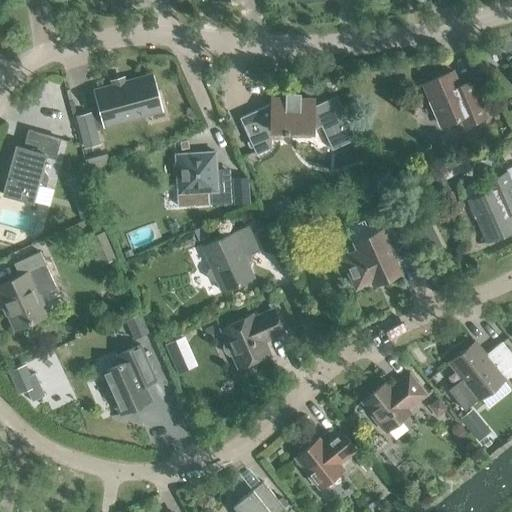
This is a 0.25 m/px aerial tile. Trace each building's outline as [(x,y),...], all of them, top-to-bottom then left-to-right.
[(440,126),(458,118),(462,127),(486,117),(474,87),(463,91),(462,89),(459,87),(452,72),(422,85),(440,126)] [(96,92),(104,125),(155,111),(146,79),(96,92)] [(239,119),(255,155),(265,151),(266,150),(268,148),(269,146),(270,144),(271,142),(271,131),(312,133),(312,130),(320,126),(327,142),(328,143),(329,145),(331,146),(333,147),(334,147),(336,147),(338,147),(340,146),(355,139),(355,138),(347,122),(336,96),(313,107),(313,100),(298,99),(298,95),(286,95),(286,99),(270,99),(270,104),(239,119)] [(77,118),(85,147),(97,144),(90,114),(77,118)] [(358,117),(347,122),(355,138),(365,133),(358,117)] [(2,194),(32,202),(36,185),(40,185),(43,185),(45,184),(46,182),(47,180),(47,178),(47,177),(45,175),(44,173),(40,171),(44,156),(54,159),(59,139),(28,131),(23,149),(15,146),(6,180),(3,181),(1,188),(3,190),(2,194)] [(208,193),(208,205),(231,203),(229,173),(216,174),(215,152),(175,155),(177,195),(208,193)] [(468,201),(487,241),(511,230),(511,218),(509,213),(511,209),(510,207),(511,205),(511,184),(511,182),(507,173),(483,184),(487,192),(468,201)] [(248,177),(232,178),(233,205),(249,204),(248,177)] [(84,185),(70,190),(80,218),(94,213),(84,185)] [(392,201),(386,186),(371,193),(377,208),(392,201)] [(271,206),(261,211),(267,223),(277,219),(271,206)] [(346,269),(355,289),(372,282),(370,278),(381,273),(384,280),(401,273),(396,263),(410,256),(395,222),(379,229),(380,231),(353,243),(356,251),(350,254),(346,253),(342,253),(339,256),(337,261),(339,265),(342,268),(346,269)] [(216,281),(221,292),(253,277),(245,260),(247,255),(258,250),(248,227),(201,248),(211,269),(208,270),(206,274),(209,280),(213,282),(216,281)] [(432,228),(420,233),(428,253),(440,248),(432,228)] [(105,235),(90,241),(94,251),(109,245),(105,235)] [(131,249),(124,252),(126,258),(133,256),(131,249)] [(0,302),(2,303),(14,330),(46,315),(37,296),(55,288),(39,252),(13,264),(19,277),(0,285),(0,302)] [(233,357),(238,368),(268,354),(261,339),(268,336),(269,338),(282,332),(273,310),(252,319),(251,316),(221,329),(226,340),(224,342),(223,344),(223,346),(223,348),(223,350),(224,352),(226,354),(227,355),(229,356),(231,357),(233,357)] [(141,314),(125,321),(133,339),(148,333),(141,314)] [(178,338),(164,345),(177,375),(191,369),(178,338)] [(449,363),(478,400),(504,379),(501,375),(506,371),(511,379),(511,355),(502,342),(491,350),(493,352),(486,357),(474,342),(449,363)] [(102,373),(120,414),(149,400),(142,385),(144,381),(143,379),(153,374),(140,345),(116,356),(120,364),(102,373)] [(25,364),(8,372),(12,381),(29,374),(25,364)] [(383,429),(385,432),(410,413),(407,410),(426,395),(408,373),(397,382),(400,385),(392,391),(385,382),(361,402),(372,416),(371,417),(381,430),(383,429)] [(438,398),(428,406),(437,417),(447,409),(438,398)] [(481,421),(469,431),(478,442),(490,432),(481,421)] [(294,458),(319,489),(343,470),(338,464),(355,451),(339,431),(328,440),(330,441),(324,446),(318,439),(294,458)] [(486,437),(480,442),(485,448),(491,443),(486,437)] [(364,452),(355,459),(365,471),(373,464),(364,452)] [(281,511),(284,510),(262,482),(232,506),(236,511),(281,511)] [(395,501),(394,505),(398,511),(407,505),(401,497),(395,501)]
